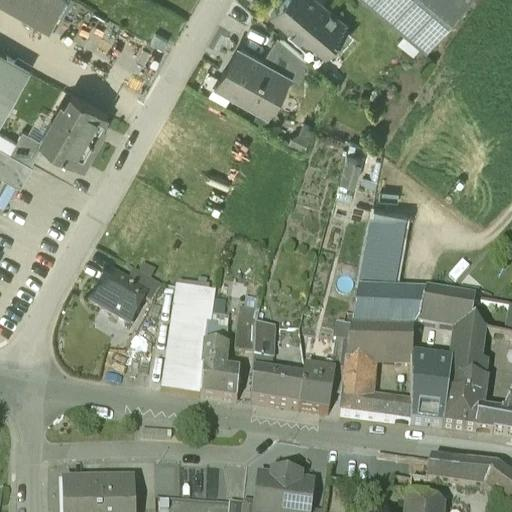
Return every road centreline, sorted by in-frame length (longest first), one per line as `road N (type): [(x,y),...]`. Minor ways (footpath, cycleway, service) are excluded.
road 1 (residential): [(221,0),(43,314),(27,382)]
road 2 (residential): [(29,451),(242,453),(267,426)]
road 3 (residential): [(511,462),(267,426)]
road 4 (residential): [(267,426),(166,415),(27,382)]
